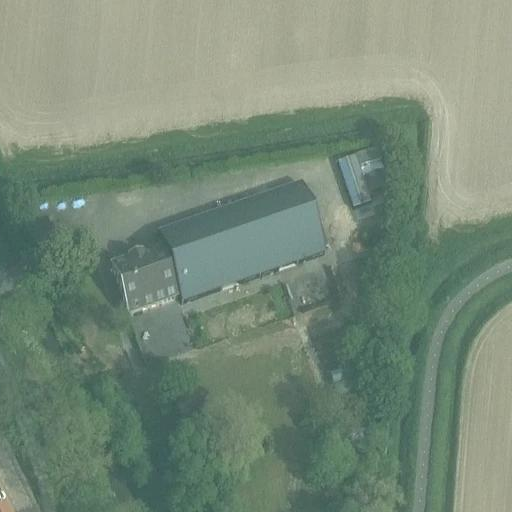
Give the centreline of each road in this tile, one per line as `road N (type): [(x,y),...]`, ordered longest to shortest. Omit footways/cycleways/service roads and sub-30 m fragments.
road 1 (track): [(0,280),(250,181),(313,172),(347,255)]
road 2 (track): [(47,511),(36,457),(0,363)]
